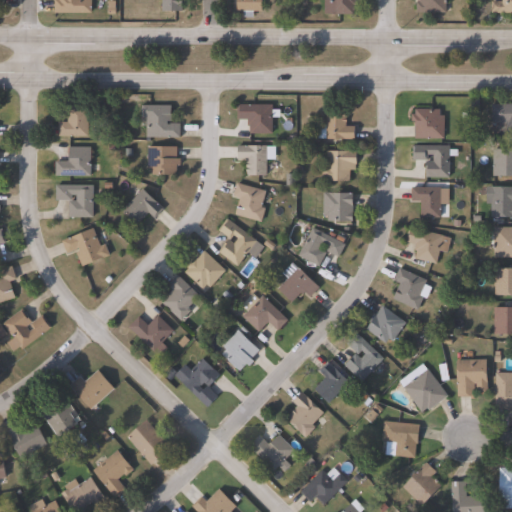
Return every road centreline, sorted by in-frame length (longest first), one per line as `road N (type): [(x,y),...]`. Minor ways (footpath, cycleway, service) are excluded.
road 1 (residential): [(24,72),(27,222),(63,296),(286,511)]
road 2 (residential): [(126,511),(266,382),(353,281),(381,201),(388,80)]
road 3 (secondary): [(0,72),(511,81)]
road 4 (secondary): [(511,36),(0,29)]
road 5 (residential): [(0,395),(87,320),(186,215),(208,159),(213,78)]
